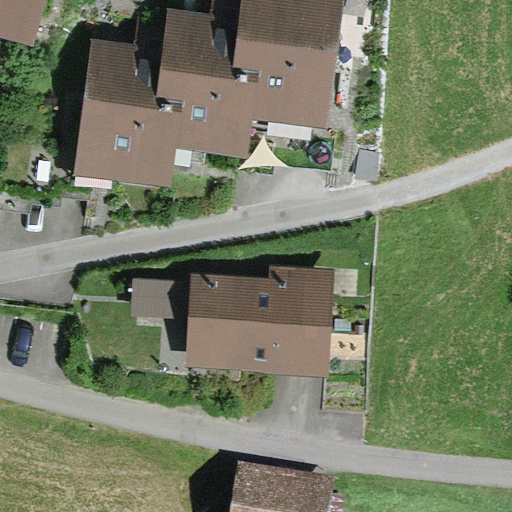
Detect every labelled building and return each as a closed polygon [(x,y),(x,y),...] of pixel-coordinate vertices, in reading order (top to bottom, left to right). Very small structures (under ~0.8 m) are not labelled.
[(43,0),(0,0),(0,32),(33,41),(43,0)] [(238,0),(237,15),(231,61),(256,64),(250,115),(327,125),(342,0),(238,0)] [(165,6),(159,48),(154,91),(182,95),(176,145),(245,153),(250,115),(256,64),(231,61),(237,15),(165,6)] [(159,48),(89,39),(72,174),(171,186),(176,145),(182,95),(154,91),(159,48)] [(190,279),(131,276),(129,315),(188,318),(186,365),(328,371),(333,266),(269,263),(269,274),(190,271),(190,279)] [(341,511),(343,500),(328,498),(331,478),(236,465),(229,511),(341,511)]
